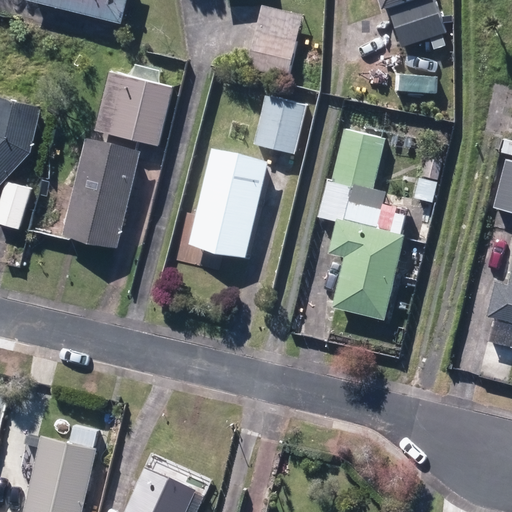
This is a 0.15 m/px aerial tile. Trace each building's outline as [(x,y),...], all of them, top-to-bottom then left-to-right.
[(131,0),(29,0),(29,2),(125,26),(131,0)] [(422,0),(390,12),(403,49),(446,34),(434,0),(422,0)] [(309,16),(262,7),(250,68),(297,77),(309,16)] [(177,87),(110,69),(95,129),(162,147),(177,87)] [(0,187),(37,151),(49,108),(0,95),(0,187)] [(308,107),(267,97),(256,143),(297,153),(308,107)] [(340,124),(359,129),(366,106),(346,101),(340,124)] [(333,307),(385,319),(406,236),(399,235),(393,217),(381,214),(382,211),(351,203),(355,189),(372,193),(386,141),(345,131),(332,182),(328,180),(318,219),(336,224),(328,254),(345,258),(333,307)] [(144,148),(89,135),(66,234),(121,247),(144,148)] [(273,163),(216,148),(192,244),(249,258),(273,163)] [(511,157),(509,157),(496,209),(511,212),(511,157)] [(431,180),(438,181),(441,163),(435,162),(431,180)] [(34,188),(8,181),(0,211),(0,223),(23,230),(34,188)] [(488,317),(493,318),(487,344),(511,349),(511,282),(511,283),(497,280),(488,317)] [(24,511),(83,511),(98,448),(41,435),(24,511)] [(123,511),(198,511),(205,498),(196,493),(197,491),(145,467),(123,511)]
